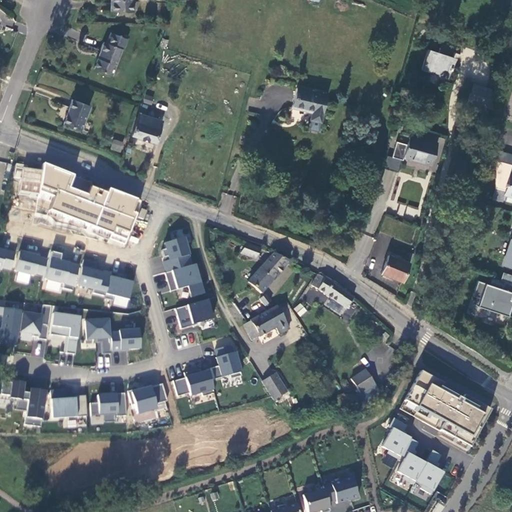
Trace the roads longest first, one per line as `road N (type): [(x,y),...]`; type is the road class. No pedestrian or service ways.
road 1 (tertiary): [(198,212),(303,253),(511,390)]
road 2 (residential): [(139,257),(166,360),(80,376),(0,354)]
road 3 (tertiary): [(0,132),(165,199)]
road 4 (residential): [(198,212),(213,288),(256,370)]
road 5 (residential): [(47,5),(0,128)]
road 6 (residential): [(15,228),(139,257)]
road 7 (residential): [(447,511),(511,407)]
